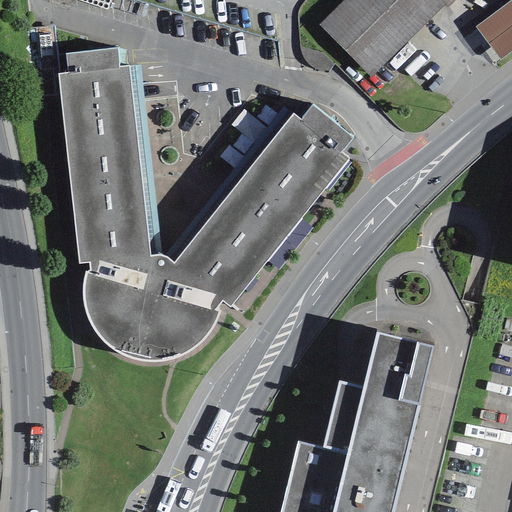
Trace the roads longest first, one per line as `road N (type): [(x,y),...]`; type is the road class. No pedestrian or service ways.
road 1 (secondary): [(511,94),(422,170),(331,269),(266,354),(203,482)]
road 2 (secondary): [(26,510),(29,387),(0,190)]
